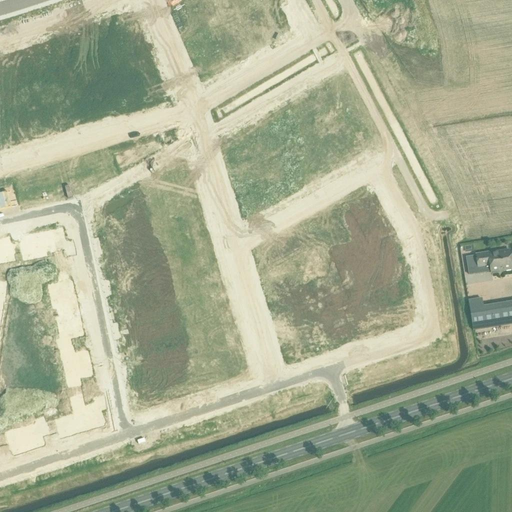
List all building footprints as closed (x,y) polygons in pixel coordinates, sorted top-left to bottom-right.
[(173,0),(177,10),(184,7),(182,2),(187,0),(173,0)] [(260,17),(265,27),(284,17),(278,6),(267,12),(264,6),(253,12),(256,19),(260,17)] [(137,14),(118,22),(126,43),(145,35),(137,14)] [(290,28),(284,17),(265,27),(270,37),(267,39),(270,45),(281,39),(278,34),(290,28)] [(118,22),(98,31),(106,51),(126,43),(118,22)] [(238,41),(229,45),(236,63),(247,58),(242,46),(247,44),(242,32),(236,35),(238,41)] [(83,36),(72,39),(79,58),(88,55),(90,59),(97,57),(93,45),(87,47),(83,36)] [(72,39),(63,43),(69,61),(79,58),(72,39)] [(150,40),(129,50),(135,64),(157,55),(150,40)] [(63,43),(54,46),(59,64),(69,61),(63,43)] [(229,45),(219,49),(227,67),(236,63),(229,45)] [(54,46),(44,49),(49,67),(59,64),(54,46)] [(44,49),(34,53),(40,70),(49,67),(44,49)] [(219,49),(210,53),(217,71),(227,67),(219,49)] [(0,76),(11,73),(12,78),(20,75),(15,62),(9,64),(5,51),(0,52),(0,76)] [(27,68),(21,70),(25,82),(32,80),(30,73),(40,70),(34,53),(24,56),(27,68)] [(199,53),(193,55),(198,67),(203,65),(207,75),(217,71),(210,53),(200,57),(199,53)] [(157,55),(135,64),(141,78),(163,68),(157,55)] [(332,66),(322,72),(334,92),(343,86),(332,66)] [(163,68),(141,78),(147,91),(169,82),(163,68)] [(334,92),(322,72),(313,77),(325,97),(334,92)] [(313,77),(304,83),(316,103),(325,97),(313,77)] [(108,88),(97,90),(103,111),(115,108),(112,95),(117,93),(113,81),(106,83),(108,88)] [(169,82),(147,91),(153,106),(175,96),(169,82)] [(304,83),(296,88),(308,108),(316,103),(304,83)] [(296,88),(287,93),(299,114),(308,108),(296,88)] [(85,89),(78,91),(82,103),(88,102),(92,114),(103,111),(97,90),(86,93),(85,89)] [(290,120),(299,114),(287,93),(277,99),(290,120)] [(67,102),(56,106),(58,113),(56,114),(59,123),(61,122),(62,127),(75,123),(71,110),(78,108),(74,95),(66,98),(67,102)] [(258,110),(271,132),(285,123),(271,102),(258,110)] [(271,132),(258,110),(245,118),(258,140),(271,132)] [(24,111),(17,113),(20,125),(27,124),(29,134),(35,133),(35,134),(45,131),(40,112),(25,116),(24,111)] [(6,124),(0,125),(0,147),(12,144),(9,131),(14,130),(10,118),(4,119),(6,124)] [(258,140),(245,118),(232,125),(246,148),(258,140)] [(374,135),(367,123),(360,127),(362,132),(352,137),(363,157),(374,150),(367,138),(374,135)] [(246,148),(232,125),(219,134),(232,156),(246,148)] [(363,157),(352,137),(342,143),(339,139),(332,143),(339,154),(345,151),(352,163),(363,157)] [(328,161),(322,149),(314,153),(317,157),(307,163),(318,182),(329,176),(322,164),(328,161)] [(318,182),(307,163),(297,169),(294,164),(287,168),(294,180),(300,177),(306,188),(318,182)] [(166,171),(153,174),(159,195),(154,196),(156,202),(168,199),(167,194),(172,192),(166,171)] [(272,182),(262,188),(273,207),(284,201),(277,189),(284,186),(277,174),(270,178),(272,182)] [(155,192),(144,175),(134,181),(144,199),(155,192)] [(144,199),(134,181),(125,187),(135,204),(144,199)] [(135,204),(125,187),(115,192),(126,210),(135,204)] [(273,207),(262,188),(252,194),(249,189),(242,193),(249,205),(255,202),(262,214),(273,207)] [(126,210),(115,192),(106,198),(116,215),(126,210)] [(382,192),(369,198),(379,219),(374,222),(377,229),(392,223),(388,216),(393,214),(382,192)] [(202,207),(199,197),(188,200),(186,194),(174,197),(176,205),(181,204),(183,213),(202,207)] [(116,215),(106,198),(96,204),(106,221),(116,215)] [(202,207),(183,213),(186,223),(205,217),(202,207)] [(328,212),(320,217),(328,232),(347,221),(350,227),(357,223),(350,210),(344,214),(340,208),(330,214),(328,212)] [(205,217),(186,223),(189,233),(207,227),(205,217)] [(211,239),(207,227),(189,233),(192,243),(188,244),(189,250),(201,247),(200,241),(211,239)] [(63,229),(52,231),(55,247),(56,250),(66,248),(68,256),(75,254),(72,242),(66,243),(63,229)] [(52,231),(41,234),(45,252),(46,252),(56,250),(55,247),(52,231)] [(41,234),(31,236),(35,255),(35,258),(46,256),(46,252),(45,252),(41,234)] [(23,252),(16,254),(18,265),(26,264),(25,260),(35,258),(35,255),(31,236),(20,238),(23,252)] [(140,244),(138,236),(125,239),(126,246),(113,248),(116,261),(138,256),(135,245),(140,244)] [(382,258),(403,251),(399,239),(387,243),(384,236),(371,241),(374,249),(379,247),(382,258)] [(9,238),(0,240),(0,263),(14,261),(9,238)] [(408,263),(403,251),(382,258),(386,270),(382,271),(384,278),(397,274),(395,267),(408,263)] [(469,276),(491,273),(492,274),(511,270),(511,261),(510,251),(489,255),(489,254),(477,256),(466,258),(469,276)] [(281,252),(261,258),(264,270),(277,267),(278,272),(290,269),(289,262),(284,263),(281,252)] [(200,274),(221,268),(217,255),(204,259),(203,254),(190,257),(192,264),(197,263),(200,274)] [(140,268),(138,256),(116,261),(119,273),(132,270),(133,277),(146,274),(145,267),(140,268)] [(224,280),(221,268),(200,274),(202,285),(199,285),(200,292),(213,289),(211,283),(224,280)] [(296,282),(295,276),(283,279),(284,284),(272,288),(275,300),(296,295),(293,283),(296,282)] [(149,287),(148,280),(134,282),(136,289),(123,292),(125,304),(147,300),(144,288),(149,287)] [(72,282),(49,287),(51,298),(74,293),(72,282)] [(232,304),(228,293),(217,296),(215,290),(203,294),(205,301),(210,300),(213,310),(232,304)] [(74,293),(51,298),(53,308),(53,309),(58,308),(58,307),(77,303),(74,293)] [(298,305),(296,295),(275,300),(278,312),(292,309),(293,314),(305,311),(303,304),(298,305)] [(473,332),(511,326),(511,303),(483,308),(482,299),(468,301),(473,332)] [(150,311),(147,300),(125,304),(128,317),(142,314),(143,321),(156,318),(154,310),(150,311)] [(416,320),(410,301),(398,304),(405,324),(416,320)] [(77,303),(58,307),(58,308),(60,317),(60,318),(79,314),(77,303)] [(234,314),(232,304),(213,310),(216,319),(234,314)] [(405,324),(398,304),(388,308),(395,327),(405,324)] [(395,327),(388,308),(378,312),(384,331),(395,327)] [(384,331),(378,312),(368,315),(374,334),(384,331)] [(60,317),(56,318),(57,319),(59,329),(81,324),(79,314),(60,318),(60,317)] [(234,314),(216,319),(219,329),(237,324),(234,314)] [(374,334),(368,315),(356,319),(363,338),(374,334)] [(159,331),(157,323),(144,326),(145,333),(132,335),(135,348),(156,343),(154,332),(159,331)] [(61,340),(57,341),(58,347),(70,345),(69,338),(83,336),(81,324),(59,329),(61,340)] [(240,335),(237,324),(219,329),(221,340),(217,341),(218,347),(230,344),(228,338),(240,335)] [(347,346),(340,327),(329,331),(336,350),(347,346)] [(325,353),(336,350),(329,331),(319,334),(325,353)] [(325,353),(319,334),(308,338),(315,357),(325,353)] [(315,357),(308,338),(298,341),(305,360),(315,357)] [(305,360),(298,341),(287,345),(294,364),(305,360)] [(159,354),(156,343),(135,348),(138,360),(151,357),(152,364),(165,361),(164,353),(159,354)] [(73,348),(61,351),(65,369),(90,364),(88,352),(74,354),(73,348)] [(250,357),(241,360),(247,379),(256,376),(250,357)] [(241,360),(233,363),(239,381),(247,379),(241,360)] [(233,363),(225,366),(231,384),(239,381),(233,363)] [(90,364),(65,369),(68,388),(81,385),(79,379),(93,376),(92,370),(93,370),(92,364),(90,365),(90,364)] [(225,366),(217,368),(222,387),(231,384),(225,366)] [(217,368),(209,371),(214,389),(222,387),(217,368)] [(209,371),(201,373),(206,392),(214,389),(209,371)] [(201,373),(192,376),(198,394),(206,392),(201,373)] [(171,383),(162,386),(168,405),(179,401),(175,388),(180,387),(176,374),(169,377),(171,383)] [(192,376),(183,379),(189,397),(198,394),(192,376)] [(140,386),(134,388),(138,400),(144,398),(148,411),(158,408),(152,389),(142,392),(140,386)] [(162,386),(152,389),(158,408),(168,405),(162,386)] [(88,407),(87,407),(94,429),(105,425),(101,411),(107,409),(103,397),(96,399),(98,404),(88,407)] [(77,409),(76,409),(78,414),(84,432),(94,429),(87,407),(88,407),(87,406),(77,409)] [(66,412),(49,417),(54,431),(60,429),(63,439),(74,435),(68,417),(66,412)] [(78,414),(68,417),(74,435),(84,432),(78,414)] [(37,424),(27,427),(35,450),(46,446),(41,433),(47,431),(43,419),(37,421),(37,424)] [(27,427),(17,431),(25,453),(26,453),(35,450),(27,427)] [(17,431),(6,434),(14,458),(25,454),(26,454),(26,453),(25,453),(17,431)]
